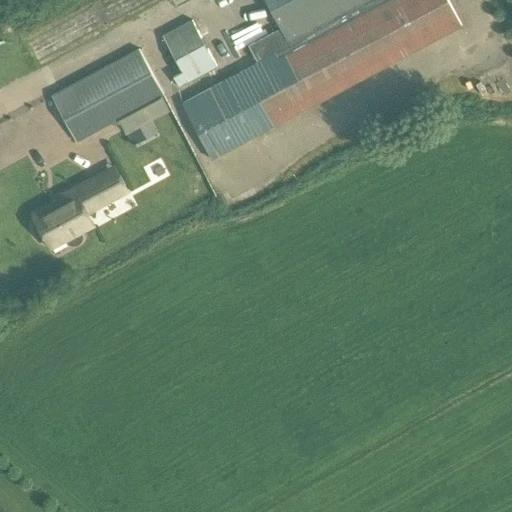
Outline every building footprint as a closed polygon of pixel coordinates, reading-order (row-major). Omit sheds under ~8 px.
[(257,61),(182,101),(213,159),(335,90),(459,24),(446,0),(264,0),(279,27),(248,43),(257,61)] [(193,17),(164,33),(184,69),(175,74),(180,84),(218,63),(193,17)] [(140,46),(53,94),(78,139),(165,92),(140,46)] [(154,122),(130,135),(135,145),(160,132),(154,122)] [(99,174),(33,210),(36,215),(35,219),(35,223),(35,226),(36,229),(38,231),(40,233),(44,235),(47,236),(51,245),(66,237),(67,239),(69,240),(72,240),(75,240),(77,240),(79,238),(80,236),(81,234),(82,231),(81,229),(90,224),(83,212),(111,197),(99,174)]
